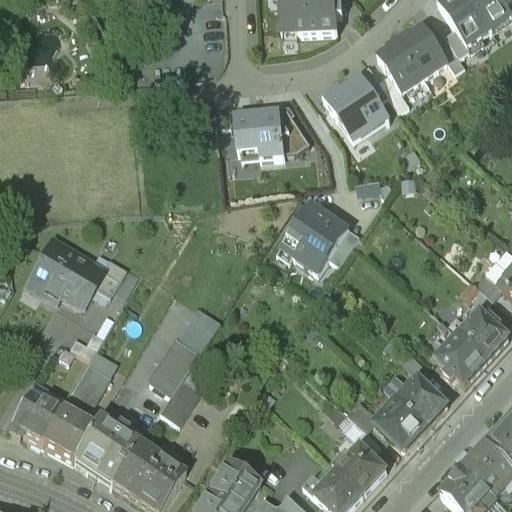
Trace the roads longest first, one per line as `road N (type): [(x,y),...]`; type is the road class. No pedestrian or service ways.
road 1 (residential): [(415,0),(313,78),(242,86)]
road 2 (residential): [(242,86),(62,107)]
road 3 (residential): [(397,511),(511,384)]
